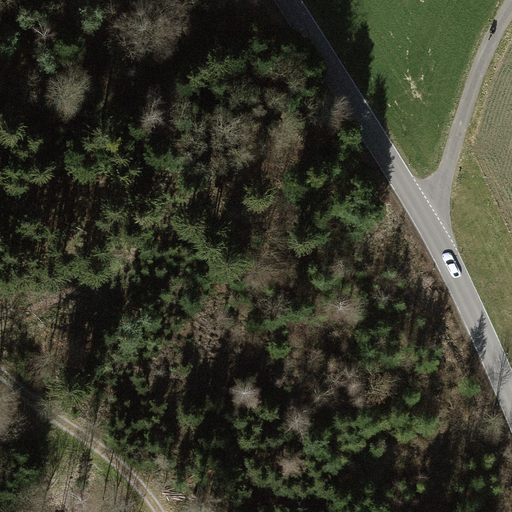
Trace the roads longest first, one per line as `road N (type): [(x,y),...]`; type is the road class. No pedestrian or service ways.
road 1 (tertiary): [(287,0),(432,229),(511,401)]
road 2 (track): [(432,229),(471,82),(511,2)]
road 3 (track): [(156,511),(111,459),(0,382)]
